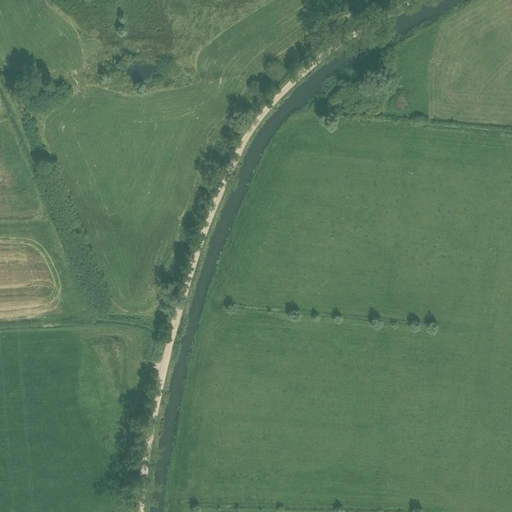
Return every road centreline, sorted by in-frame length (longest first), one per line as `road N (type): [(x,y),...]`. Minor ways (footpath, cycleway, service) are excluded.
road 1 (track): [(411,0),(329,51),(259,116),(217,199),(173,328)]
road 2 (track): [(173,328),(138,511)]
